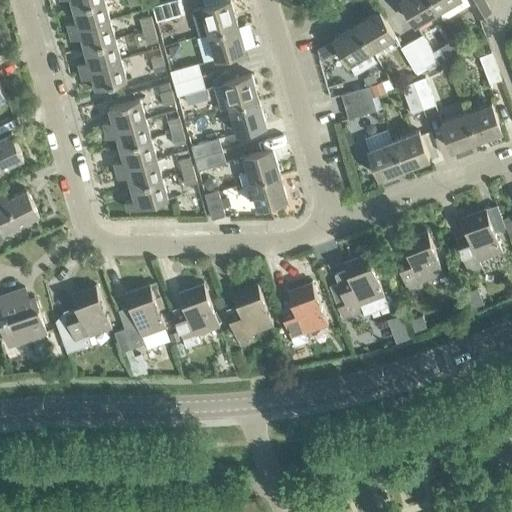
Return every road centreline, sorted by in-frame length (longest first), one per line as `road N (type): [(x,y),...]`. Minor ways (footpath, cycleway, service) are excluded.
road 1 (tertiary): [(0,412),(241,406),(313,396),(511,334)]
road 2 (residential): [(330,225),(269,242),(119,246),(89,236),(28,0)]
road 3 (residential): [(330,225),(275,40)]
road 4 (residential): [(511,161),(330,225)]
